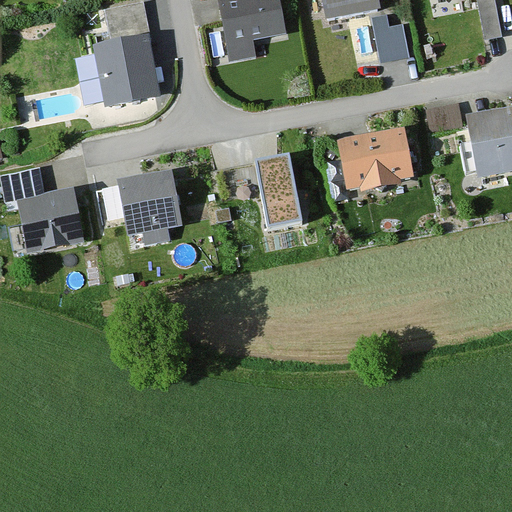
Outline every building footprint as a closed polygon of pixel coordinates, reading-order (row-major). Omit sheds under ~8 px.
[(234,49),(296,39),(289,0),(258,0),(227,5),(234,49)] [(321,0),(326,26),(388,16),(385,0),(321,0)] [(115,18),(121,50),(158,44),(166,43),(160,10),(115,18)] [(113,106),(167,97),(158,44),(121,50),(104,53),(113,106)] [(463,100),(427,109),(434,139),(470,130),(463,100)] [(479,176),(511,170),(511,116),(470,123),(479,176)] [(22,132),(0,136),(0,156),(25,151),(22,132)] [(343,147),(350,193),(417,182),(409,136),(343,147)] [(273,234),(309,227),(296,161),(260,168),(273,234)] [(134,239),(189,230),(180,178),(126,187),(134,239)] [(31,259),(85,250),(76,197),(22,206),(31,259)]
